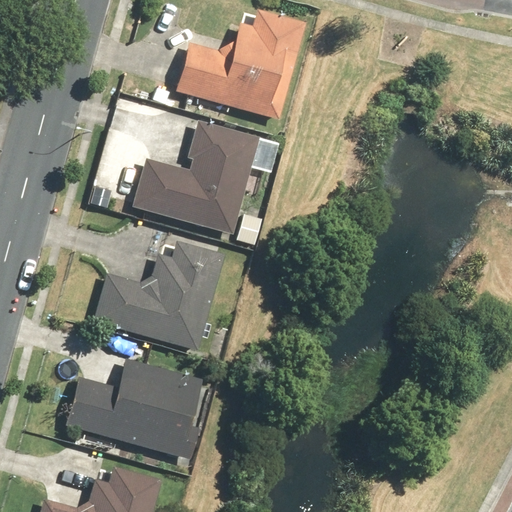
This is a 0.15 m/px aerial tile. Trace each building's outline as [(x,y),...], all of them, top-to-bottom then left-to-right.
[(227,58),(184,48),(173,93),(275,119),(299,22),(251,10),(247,25),(236,22),(227,58)] [(264,173),(272,142),(190,121),(179,166),(139,156),(126,206),(227,232),(243,168),(264,173)] [(144,284),(99,272),(87,321),(191,349),(216,252),(173,241),(169,256),(152,252),(144,284)] [(112,387),(69,375),(55,426),(188,463),(196,433),(181,429),(194,379),(120,359),(112,387)] [(80,511),(36,500),(32,511),(147,511),(156,479),(109,466),(105,482),(89,477),(80,511)]
